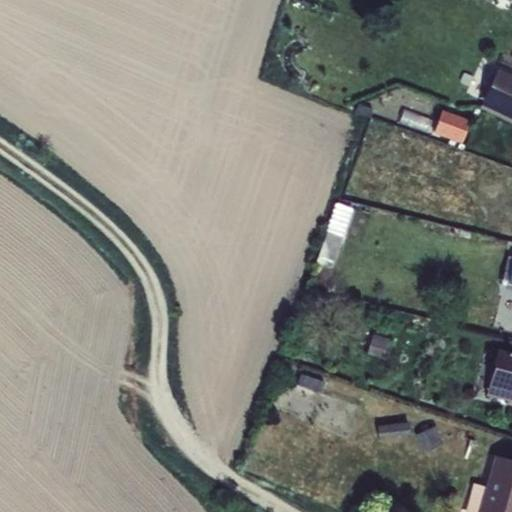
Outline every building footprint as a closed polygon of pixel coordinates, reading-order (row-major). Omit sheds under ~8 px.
[(482,103),(511,115),(511,76),(496,70),(482,103)] [(326,231),(342,237),(351,210),(335,204),(326,231)] [(342,237),(326,231),(316,263),(331,269),(342,237)] [(511,258),(506,257),(499,289),(511,292),(511,258)] [(373,335),(367,355),(382,359),(388,340),(373,335)] [(511,353),(497,350),(485,396),(511,403),(511,353)] [(408,423),(377,426),(378,439),(409,435),(408,423)] [(434,427),(415,436),(422,453),(442,444),(434,427)] [(511,511),(511,462),(493,457),(477,511),(511,511)]
